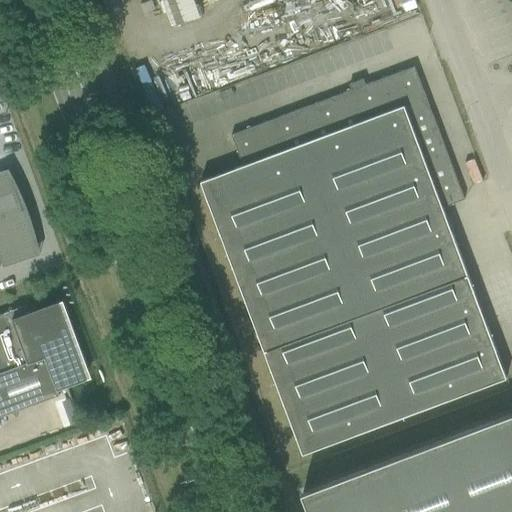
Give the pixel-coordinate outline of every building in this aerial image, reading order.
[(163,0),(173,26),(200,16),(227,88),(404,21),(396,0),(163,0)] [(443,207),(464,199),(419,79),(418,77),(417,76),(416,74),(414,73),(412,72),(411,71),(410,71),(407,70),(406,70),(405,70),(402,71),(366,84),(363,79),(350,84),(352,90),(231,135),(243,165),(201,181),(303,454),(507,378),(443,207)] [(0,267),(5,265),(41,253),(28,210),(22,196),(15,179),(10,168),(0,172),(0,267)] [(31,304),(0,314),(0,417),(61,395),(59,389),(94,376),(64,300),(34,311),(31,304)] [(511,511),(511,414),(301,493),(307,511),(511,511)]
